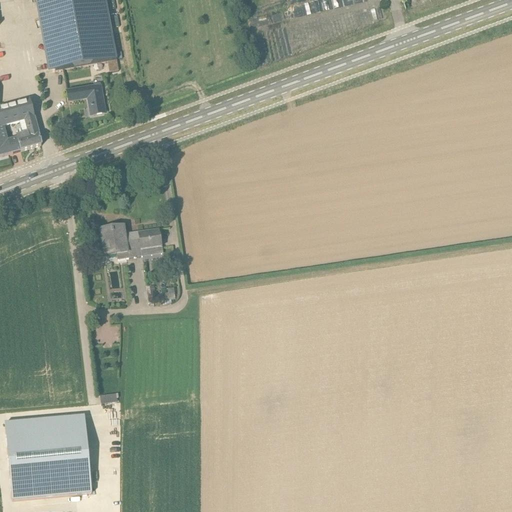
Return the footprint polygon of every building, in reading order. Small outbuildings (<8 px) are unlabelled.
[(43,0),(56,72),(116,61),(105,0),(43,0)] [(93,85),(94,89),(67,94),(68,103),(88,100),(91,117),(104,114),(100,88),(99,84),(93,85)] [(0,158),(9,156),(2,128),(24,122),(27,134),(16,137),(19,153),(41,147),(29,103),(0,110),(0,158)] [(135,259),(132,239),(125,240),(123,229),(100,232),(103,257),(125,254),(126,260),(135,259)] [(141,251),(161,249),(158,231),(138,234),(139,238),(132,239),(135,259),(142,258),(141,251)] [(168,291),(168,294),(161,295),(161,302),(174,301),(173,290),(168,291)] [(116,395),(100,398),(101,406),(117,404),(116,395)] [(13,502),(93,496),(86,420),(7,427),(13,502)]
